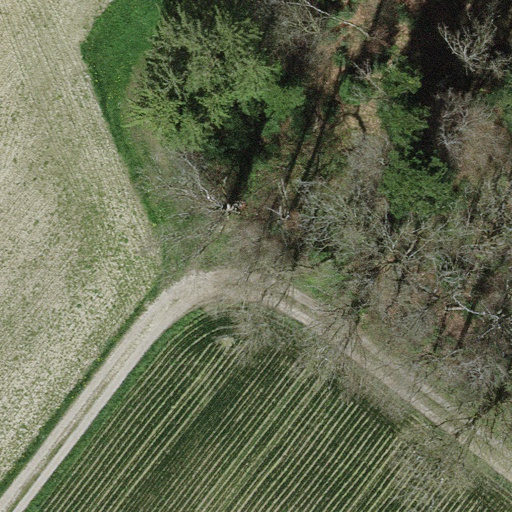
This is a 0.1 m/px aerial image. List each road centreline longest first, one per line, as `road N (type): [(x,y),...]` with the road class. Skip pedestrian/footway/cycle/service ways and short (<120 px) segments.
road 1 (track): [(227,298),(192,92),(302,0)]
road 2 (track): [(227,298),(311,323),(511,468)]
road 3 (track): [(14,511),(163,326),(227,298)]
